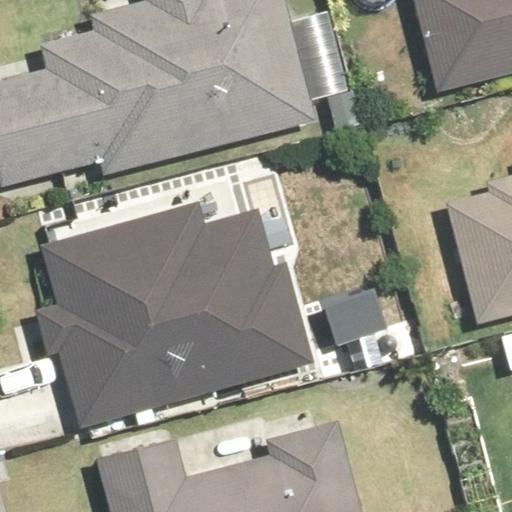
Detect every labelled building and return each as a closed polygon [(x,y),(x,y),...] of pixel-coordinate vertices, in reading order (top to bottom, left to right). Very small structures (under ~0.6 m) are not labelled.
[(40,57),(0,70),(0,186),(89,159),(96,181),(309,114),(287,44),(297,40),(283,0),(119,0),(86,11),(91,27),(36,44),(40,57)] [(511,0),(409,0),(434,95),(511,74),(511,0)] [(350,89),(318,98),(332,152),(364,144),(350,89)] [(511,160),(479,170),(484,192),(439,204),(473,326),(511,315),(511,160)] [(50,305),(29,312),(63,435),(303,367),(259,211),(203,228),(196,204),(35,249),(50,305)] [(175,437),(91,462),(103,511),(356,511),(333,418),(262,436),(267,454),(185,475),(175,437)] [(494,459),(493,463),(494,469),(494,473),(496,479),(499,484),(502,487),(507,491),(511,493),(511,437),(510,438),(507,441),(502,445),(499,448),(496,453),(494,459)]
